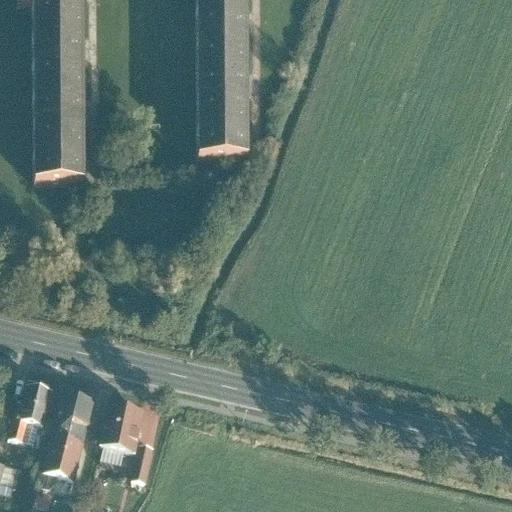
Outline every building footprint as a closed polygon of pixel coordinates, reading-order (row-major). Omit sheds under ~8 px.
[(192,0),(193,55),(245,55),(244,0),(192,0)] [(28,7),(29,70),(78,69),(76,7),(64,7),(28,7)] [(193,55),(193,119),(245,119),(245,55),(193,55)] [(29,70),(30,129),(79,128),(78,69),(29,70)] [(193,164),(245,164),(245,119),(193,119),(193,164)] [(30,129),(31,190),(80,189),(79,128),(30,129)] [(44,433),(52,396),(24,390),(16,427),(44,433)] [(95,409),(61,400),(51,439),(85,448),(95,409)] [(147,417),(110,409),(101,451),(137,459),(139,451),(147,417)] [(74,486),(85,448),(51,439),(41,478),(74,486)] [(153,454),(139,451),(137,459),(132,488),(146,490),(153,454)] [(53,499),(36,494),(32,506),(48,511),(53,499)]
